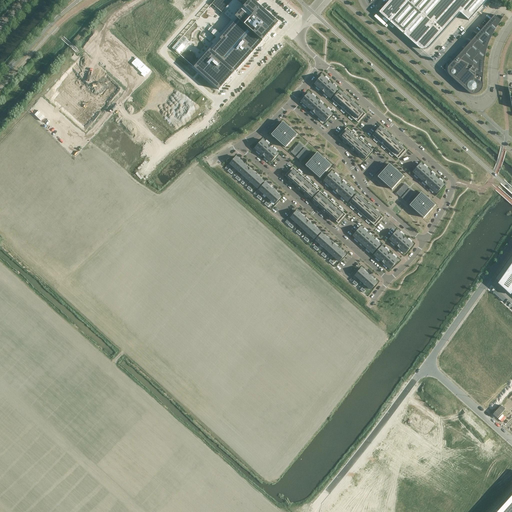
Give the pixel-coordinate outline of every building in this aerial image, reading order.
[(213,44),(193,66),(219,89),(279,23),(253,0),(233,0),(223,12),(230,19),(210,42),(213,44)] [(487,0),(389,0),(383,8),(382,9),(381,10),(381,11),(381,12),(381,13),(381,14),(382,14),(382,15),(383,16),(418,47),(421,49),(424,50),(427,49),(430,47),(460,13),(469,21),(487,0)] [(495,15),(450,65),(448,67),(448,70),(448,73),(449,75),(452,77),(469,93),(470,93),(473,94),(477,94),(479,92),(481,90),(482,89),(483,77),(483,65),(485,55),(488,46),(490,40),(494,31),(499,24),(504,17),(503,17),(500,20),(495,15)] [(183,36),(173,48),(179,53),(189,42),(183,36)] [(83,58),(50,95),(87,128),(121,91),(83,58)] [(336,103),(344,94),(340,91),(332,99),(336,103)] [(340,107),(348,98),(344,94),(336,103),(340,107)] [(344,110),(352,101),(348,98),(340,107),(344,110)] [(348,114),(356,105),(352,101),(344,110),(348,114)] [(352,117),(359,108),(356,105),(348,114),(352,117)] [(362,113),(364,112),(359,108),(352,117),(356,121),(357,119),(358,118),(360,116),(361,115),(362,113)] [(283,122),(272,135),(286,147),(297,134),(283,122)] [(377,139),(384,131),(380,127),(373,136),(377,139)] [(345,141),(353,133),(349,129),(348,131),(346,132),(345,133),(344,135),(342,136),(341,138),(345,141)] [(381,143),(388,134),(384,131),(377,139),(381,143)] [(349,145),(357,136),(353,133),(345,141),(349,145)] [(384,146),(392,138),(388,134),(381,143),(384,146)] [(353,148),(361,140),(357,136),(349,145),(353,148)] [(388,150),(396,141),(392,138),(384,146),(388,150)] [(357,152),(365,143),(361,140),(353,148),(357,152)] [(392,153),(400,145),(396,141),(388,150),(392,153)] [(361,155),(369,147),(365,143),(357,152),(361,155)] [(404,148),(400,145),(392,153),(396,157),(398,155),(399,154),(400,153),(401,151),(403,150),(404,148)] [(365,159),(373,150),(369,147),(361,155),(365,159)] [(320,178),(331,165),(317,153),(306,165),(320,178)] [(236,157),(230,163),(234,167),(240,160),(236,157)] [(238,171),(244,164),(240,160),(234,167),(238,171)] [(242,174),(248,167),(244,164),(238,171),(242,174)] [(390,164),(378,177),(392,189),(403,176),(390,164)] [(246,178),(252,171),(248,167),(242,174),(246,178)] [(288,176),(287,178),(291,181),(299,173),(295,169),(293,170),(292,172),(291,173),(290,175),(288,176)] [(250,181),(256,174),(252,171),(246,178),(250,181)] [(299,173),(291,181),(295,185),(303,176),(299,173)] [(254,184),(259,178),(256,174),(250,181),(254,184)] [(303,176),(295,185),(299,188),(307,179),(303,176)] [(264,181),(259,178),(254,184),(258,188),(264,181)] [(307,179),(299,188),(303,192),(311,183),(307,179)] [(265,183),(259,189),(263,193),(269,186),(265,183)] [(314,186),(311,183),(303,192),(307,195),(314,186)] [(273,190),(269,186),(263,193),(267,197),(273,190)] [(314,186),(307,195),(311,199),(318,190),(314,186)] [(277,193),(273,190),(267,197),(271,200),(277,193)] [(320,199),(324,195),(320,191),(312,200),(316,204),(320,199)] [(281,197),(277,193),(271,200),(275,204),(281,197)] [(421,193),(410,205),(424,218),(435,205),(421,193)] [(353,207),(361,198),(357,194),(349,203),(353,207)] [(408,201),(410,204),(416,196),(414,194),(408,201)] [(324,203),(328,199),(324,195),(320,199),(316,204),(320,207),(324,203)] [(357,210),(365,201),(361,198),(353,207),(357,210)] [(328,206),(332,202),(328,199),(324,203),(320,207),(324,211),(328,206)] [(361,213),(369,205),(365,201),(357,210),(361,213)] [(332,210),(336,206),(332,202),(328,206),(324,211),(328,214),(332,210)] [(365,217),(373,208),(369,205),(361,213),(365,217)] [(336,213),(340,209),(336,206),(332,210),(328,214),(332,218),(336,213)] [(369,220),(377,212),(373,208),(365,217),(369,220)] [(341,215),(342,214),(344,213),(340,209),(336,213),(332,218),(336,221),(337,220),(339,218),(340,217),(341,215)] [(297,211),(291,218),(295,221),(301,215),(297,211)] [(377,220),(378,218),(379,217),(381,215),(377,212),(369,220),(373,224),(374,223),(376,221),(377,220)] [(305,218),(301,215),(295,221),(299,225),(305,218)] [(308,222),(305,218),(299,225),(302,228),(308,222)] [(312,225),(308,222),(302,228),(306,232),(312,225)] [(316,228),(312,225),(306,232),(310,235),(316,228)] [(320,232),(316,228),(310,235),(314,239),(320,232)] [(320,244),(326,237),(322,233),(316,240),(320,244)] [(324,247),(330,241),(326,237),(320,244),(324,247)] [(328,251),(334,244),(330,241),(324,247),(328,251)] [(332,254),(338,248),(334,244),(328,251),(332,254)] [(335,258),(341,251),(338,248),(332,254),(335,258)] [(345,255),(341,251),(335,258),(339,261),(345,255)] [(511,264),(501,280),(511,289),(511,264)] [(361,269),(355,275),(359,279),(365,272),(361,269)] [(369,276),(365,272),(359,279),(363,282),(369,276)] [(373,279),(369,276),(363,282),(367,286),(373,279)] [(377,283),(373,279),(367,286),(371,289),(377,283)] [(511,395),(499,410),(511,421),(511,395)] [(511,511),(511,495),(496,511),(511,511)]
